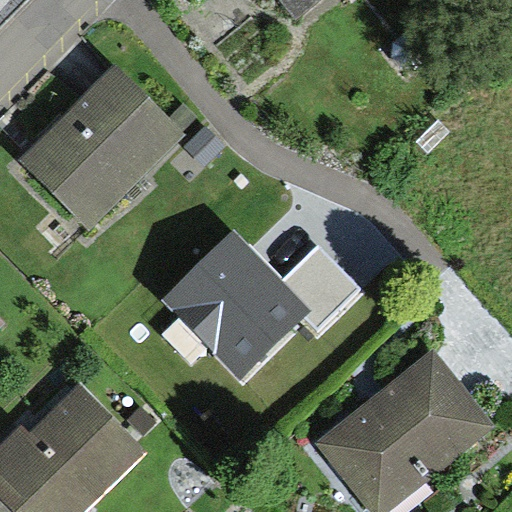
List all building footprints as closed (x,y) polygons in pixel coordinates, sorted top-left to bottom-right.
[(317,0),(281,0),(296,17),(317,0)] [(25,161),(91,227),(182,135),(116,70),(25,161)] [(224,145),(206,127),(186,147),(204,165),(224,145)] [(254,251),(235,231),(162,302),(241,383),(305,320),(313,313),(283,281),(254,251)] [(321,245),(283,281),(313,313),(305,320),(315,330),(361,288),(321,245)] [(427,351),(315,443),(372,511),(385,511),(490,425),(427,351)] [(70,511),(125,458),(70,404),(0,474),(0,511),(70,511)]
